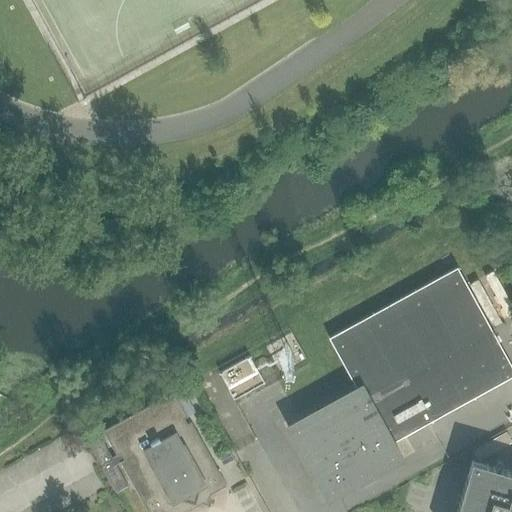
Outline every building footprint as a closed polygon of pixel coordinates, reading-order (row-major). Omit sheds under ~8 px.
[(358,392),(294,427),(330,493),(395,457),(388,444),(511,375),(511,367),(456,266),(328,337),(358,392)] [(250,359),(220,375),(235,401),(264,384),(250,359)] [(173,391),(102,431),(147,511),(181,511),(199,502),(206,504),(209,495),(225,486),(173,391)] [(229,452),(218,457),(223,465),(233,459),(229,452)] [(511,511),(511,472),(471,460),(455,511),(511,511)]
